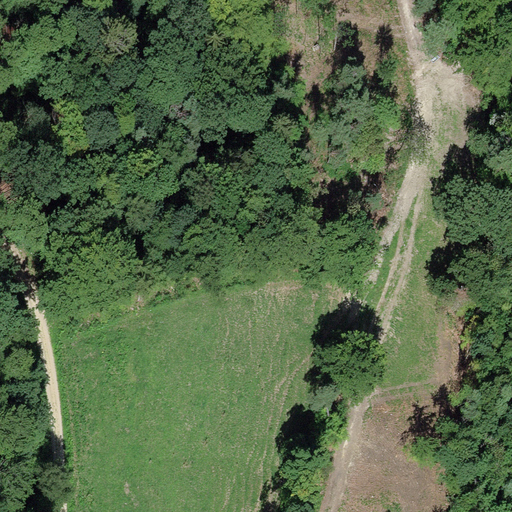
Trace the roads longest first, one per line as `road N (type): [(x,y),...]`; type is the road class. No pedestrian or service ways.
road 1 (track): [(271,511),(426,109)]
road 2 (track): [(0,231),(42,352),(53,511)]
